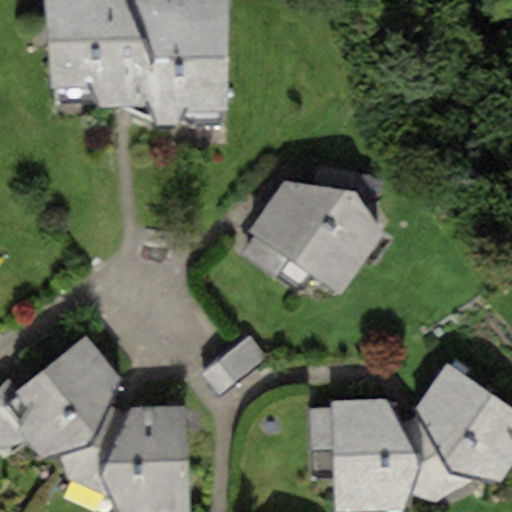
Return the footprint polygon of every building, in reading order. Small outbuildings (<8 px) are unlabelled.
[(138,0),(54,0),(59,102),(98,100),(99,119),(139,117),(161,137),(228,135),(224,6),(142,8),(138,0)] [(292,186),(252,240),(345,297),(387,238),(366,195),(292,186)] [(131,389),(98,343),(12,404),(50,466),(98,451),(131,389)] [(511,478),(511,406),(454,370),(425,414),(455,472),(508,485),(511,478)] [(391,401),(336,406),(340,511),(410,511),(427,463),(391,401)] [(193,511),(187,411),(134,414),(109,477),(123,511),(193,511)]
